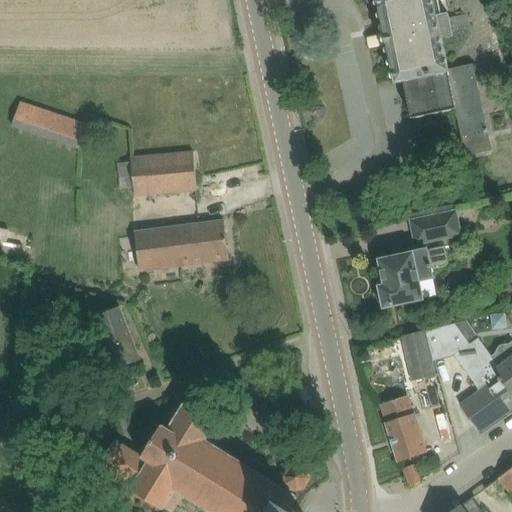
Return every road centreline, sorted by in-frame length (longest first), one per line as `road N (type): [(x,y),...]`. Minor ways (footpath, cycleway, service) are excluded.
road 1 (secondary): [(360,511),(255,0)]
road 2 (residential): [(384,511),(420,506),(511,439)]
